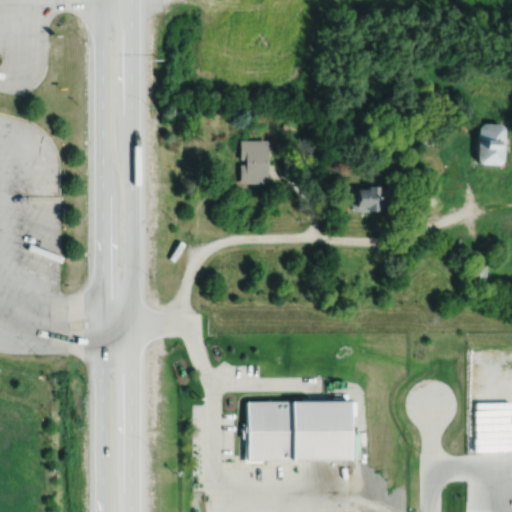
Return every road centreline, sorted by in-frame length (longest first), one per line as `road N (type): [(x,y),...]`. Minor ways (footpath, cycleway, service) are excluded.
road 1 (secondary): [(103,0),(103,511)]
road 2 (secondary): [(131,511),(131,0)]
